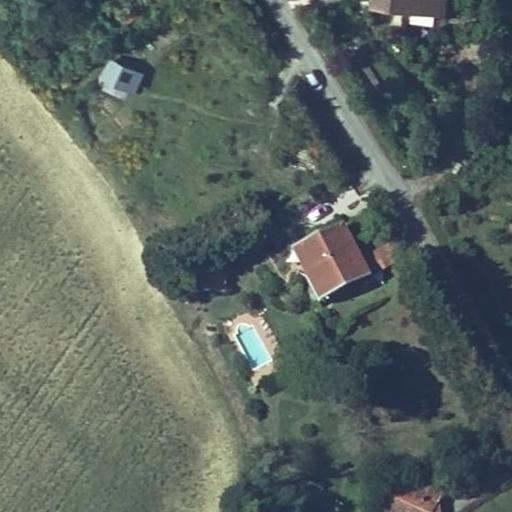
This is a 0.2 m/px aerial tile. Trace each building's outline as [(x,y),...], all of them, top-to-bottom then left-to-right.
[(373,0),(373,9),(409,12),(408,22),(435,25),(436,13),(468,16),(469,0),(373,0)] [(104,58),(101,82),(137,88),(141,63),(104,58)] [(323,320),(376,292),(364,270),(346,235),(293,262),(323,320)] [(407,276),(395,254),(364,270),(376,292),(407,276)] [(199,291),(223,293),(225,272),(200,270),(199,291)] [(385,507),(393,511),(434,511),(435,511),(442,499),(424,488),(420,494),(397,481),(385,507)]
